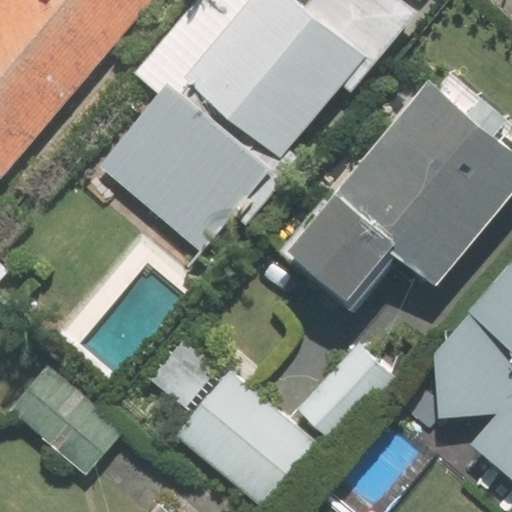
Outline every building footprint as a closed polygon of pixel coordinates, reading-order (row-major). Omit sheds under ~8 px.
[(0,0),(0,173),(6,179),(158,0),(0,0)] [(210,255),(420,8),(410,0),(315,0),(310,7),(301,0),(203,0),(140,75),(162,94),(102,164),(210,255)] [(443,286),(511,200),(511,141),(435,79),(295,253),(358,303),(400,251),(443,286)] [(511,475),(511,274),(436,363),(446,416),(498,416),(474,443),(511,475)] [(362,341),(301,409),(341,444),(401,376),(362,341)] [(16,407),(91,475),(129,434),(55,365),(16,407)] [(181,436),(272,511),(327,444),(236,369),(181,436)]
